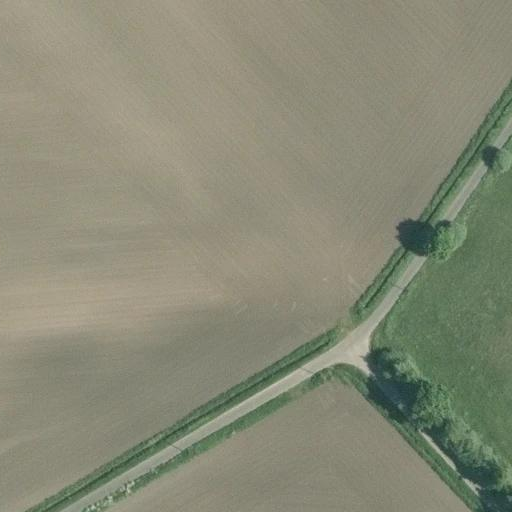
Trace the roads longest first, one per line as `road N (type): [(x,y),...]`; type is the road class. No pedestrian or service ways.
road 1 (unclassified): [(77,511),(352,350)]
road 2 (unclassified): [(352,350),(511,129)]
road 3 (unclassified): [(496,511),(352,350)]
